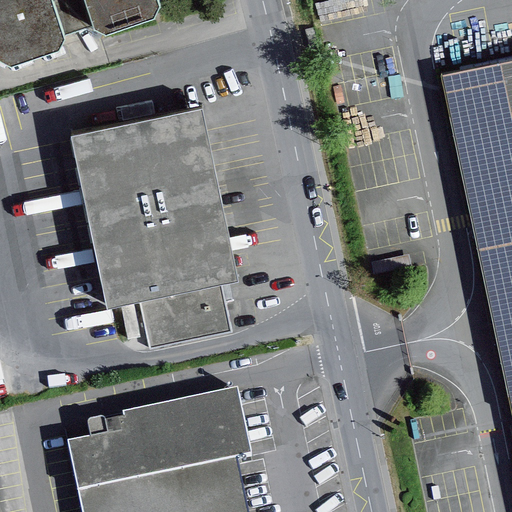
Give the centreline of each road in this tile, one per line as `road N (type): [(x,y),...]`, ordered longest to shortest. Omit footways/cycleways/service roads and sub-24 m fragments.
road 1 (residential): [(261,0),(371,511)]
road 2 (unknown): [(274,373),(43,426),(35,439),(35,511)]
road 3 (unknown): [(274,373),(295,511)]
